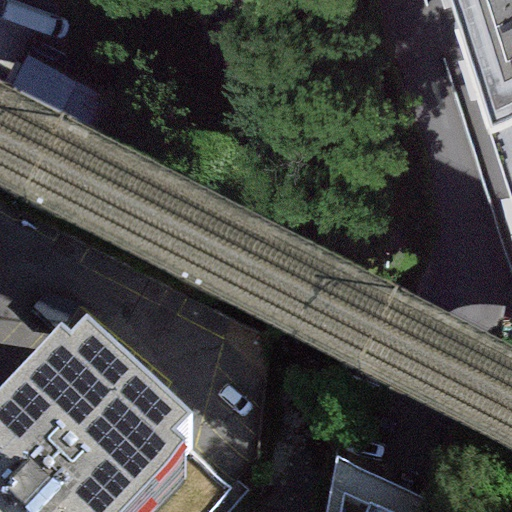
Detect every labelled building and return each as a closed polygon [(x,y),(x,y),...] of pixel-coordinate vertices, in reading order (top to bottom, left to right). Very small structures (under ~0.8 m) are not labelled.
[(511,0),(462,0),(495,104),(511,98),(511,0)] [(70,70),(27,48),(5,93),(48,114),(70,70)] [(113,91),(70,70),(48,114),(91,136),(113,91)] [(511,98),(495,104),(511,159),(511,98)] [(198,465),(91,372),(74,357),(0,442),(0,511),(180,511),(195,495),(181,483),(198,465)]
